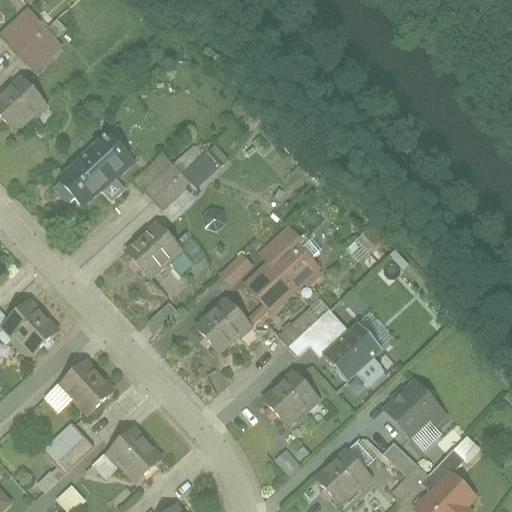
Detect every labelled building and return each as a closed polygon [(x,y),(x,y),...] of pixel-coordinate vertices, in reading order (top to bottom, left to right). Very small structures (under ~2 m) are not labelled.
[(49,33),(50,33),(26,8),(0,33),(0,39),(33,75),(63,48),(49,33)] [(25,79),(0,100),(0,118),(17,139),(52,109),(25,79)] [(114,138),(61,185),(86,212),(138,165),(114,138)] [(167,221),(231,164),(210,140),(176,171),(162,155),(132,181),(167,221)] [(212,235),(226,224),(215,208),(200,219),(212,235)] [(158,226),(126,256),(152,285),(185,255),(158,226)] [(244,286),(272,318),(324,273),(287,231),(258,256),(267,266),(244,286)] [(243,261),(223,283),(230,290),(251,268),(243,261)] [(225,300),(193,330),(220,357),(251,327),(225,300)] [(277,339),(297,360),(337,321),(317,300),(277,339)] [(31,361),(58,337),(29,306),(3,330),(31,361)] [(142,325),(150,335),(177,316),(169,306),(142,325)] [(359,326),(325,358),(350,384),(384,353),(359,326)] [(116,396),(88,365),(60,390),(88,420),(116,396)] [(295,375),(261,405),(289,436),(323,406),(295,375)] [(416,385),(386,413),(412,441),(431,424),(436,429),(447,419),(416,385)] [(46,495),(93,449),(69,424),(41,453),(56,468),(38,486),(46,495)] [(165,465),(137,434),(109,458),(137,490),(165,465)] [(381,456),(405,479),(387,497),(399,508),(427,479),(392,444),(381,456)] [(285,452),(273,462),(287,477),(298,467),(285,452)] [(349,454),(316,486),(341,511),(346,511),(377,483),(349,454)] [(451,475),(416,511),(470,511),(468,509),(478,499),(451,475)] [(54,502),(63,511),(76,511),(85,503),(70,487),(54,502)] [(0,511),(6,511),(13,507),(0,491),(0,511)]
